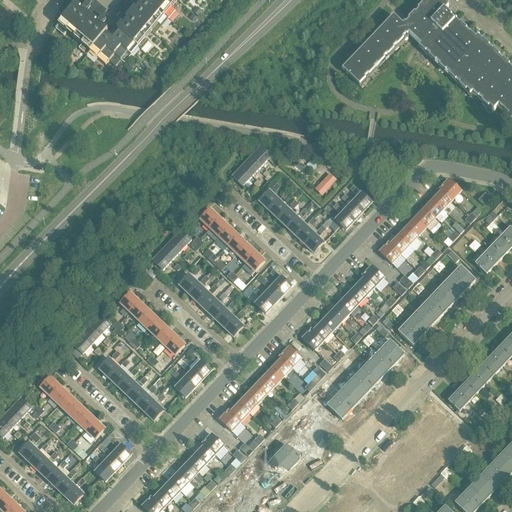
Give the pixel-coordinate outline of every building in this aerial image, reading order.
[(117,31),(138,49),(142,52),(149,44),(146,41),(158,25),(162,29),(176,13),(172,10),(178,2),(176,0),(143,0),(141,3),(137,0),(129,0),(134,4),(123,17),(117,13),(115,15),(124,23),(117,31)] [(449,8),(440,0),(428,0),(428,1),(429,2),(426,5),(425,4),(418,11),(419,12),(416,15),(415,14),(409,21),(410,21),(406,25),(406,24),(404,26),(395,17),(391,21),(393,23),(345,73),(360,87),(366,81),(365,80),(369,76),(370,77),(376,71),(375,70),(378,66),(379,67),(385,61),(384,60),(388,56),(389,57),(395,51),(394,50),(398,46),(398,47),(404,41),(403,40),(407,36),(408,37),(410,35),(422,46),(420,48),(426,54),(427,53),(431,56),(430,57),(436,63),(437,62),(441,66),(440,67),(446,73),(447,72),(451,76),(450,76),(456,83),(457,82),(461,85),(460,86),(466,92),(467,91),(471,95),(470,96),(471,97),(473,94),(479,99),(480,99),(484,102),(483,103),(489,109),(490,108),(493,111),(492,112),(493,113),(499,107),(509,117),(507,119),(511,123),(511,70),(509,67),(510,66),(503,60),(503,61),(499,58),(500,57),(493,51),(492,52),(489,49),(490,47),(483,41),(482,42),(479,39),(480,38),(479,37),(476,40),(470,34),(469,35),(466,32),(467,31),(461,25),(460,26),(456,22),(457,21),(456,21),(454,23),(451,20),(452,19),(451,18),(448,22),(442,16),(449,8)] [(138,49),(117,31),(113,35),(101,25),(108,16),(105,14),(100,19),(88,8),(92,3),(90,1),(89,1),(88,1),(85,4),(80,9),(76,6),(56,30),(64,37),(67,33),(82,46),(79,50),(88,57),(91,53),(106,66),(110,63),(116,68),(121,62),(125,65),(138,49)] [(198,9),(194,14),(198,17),(202,12),(198,9)] [(261,149),(252,158),(262,168),(267,162),(268,161),(271,158),(267,154),(261,149)] [(253,178),(262,168),(252,158),(243,168),(253,178)] [(243,188),(253,178),(243,168),(233,178),(243,188)] [(315,191),(322,197),(337,181),(330,175),(315,191)] [(452,203),(453,203),(461,194),(449,182),(440,192),(442,194),(452,203)] [(268,211),(269,212),(278,202),(269,194),(259,204),(265,208),(263,210),(266,213),(267,213),(268,211)] [(444,212),(452,203),(442,194),(434,202),(444,212)] [(354,204),(353,205),(363,214),(372,205),(362,195),(359,199),(357,201),(354,204)] [(485,208),(492,201),(486,195),(479,202),(485,208)] [(278,221),(287,211),(278,202),(269,212),(278,221)] [(447,215),(444,212),(434,202),(425,211),(435,221),(440,216),(444,219),(447,215)] [(350,208),(345,214),(355,223),(363,214),(353,205),(350,208)] [(287,229),(296,219),(287,211),(278,221),(287,229)] [(417,220),(427,230),(435,221),(425,211),(417,220)] [(210,212),(201,222),(210,231),(211,232),(220,222),(219,220),(219,219),(216,216),(215,217),(210,212)] [(495,232),(498,229),(493,224),(499,218),(494,213),(486,222),(490,226),(490,227),(495,232)] [(342,229),(341,229),(344,232),(344,231),(346,232),(355,223),(345,214),(341,217),(336,223),(340,227),(342,229)] [(287,229),(296,238),(305,228),(296,219),(287,229)] [(314,236),(305,246),(314,256),(316,254),(316,255),(319,252),(318,251),(324,245),(318,240),(335,222),(331,219),(328,223),(328,222),(322,228),(318,232),(318,233),(314,236)] [(309,224),(312,227),(317,222),(313,219),(309,224)] [(418,239),(427,230),(417,220),(408,229),(418,239)] [(210,231),(206,234),(216,244),(220,240),(229,230),(220,222),(211,232),(210,231)] [(335,222),(329,228),(335,233),(340,227),(336,223),(335,222)] [(506,225),(500,231),(505,236),(502,239),(511,248),(511,230),(506,225)] [(296,238),(305,246),(314,236),(305,228),(296,238)] [(400,238),(410,248),(418,239),(408,229),(400,238)] [(220,240),(216,244),(225,251),(228,248),(238,238),(229,230),(220,240)] [(172,242),(182,252),(191,242),(181,233),(172,242)] [(454,233),(451,236),(456,241),(458,238),(459,237),(455,233),(454,233)] [(448,239),(444,244),(449,248),(453,244),(456,241),(451,236),(448,239),(449,239),(448,239)] [(228,248),(225,251),(228,254),(231,251),(237,256),(237,257),(247,247),(240,240),(238,238),(228,248)] [(401,257),(410,248),(400,238),(391,247),(401,257)] [(504,258),(511,249),(511,248),(502,239),(493,248),(504,258)] [(173,262),(182,252),(172,242),(163,252),(173,262)] [(475,242),(472,245),(473,245),(477,250),(480,247),(475,242)] [(401,257),(391,247),(389,245),(380,255),(392,266),(401,257)] [(472,245),(469,248),(474,253),(477,250),(473,245),(472,245)] [(247,247),(237,257),(246,265),(256,255),(247,247)] [(484,257),(495,267),(504,258),(493,248),(484,257)] [(428,249),(425,253),(430,258),(426,263),(430,267),(436,262),(437,261),(439,259),(434,254),(428,249)] [(437,250),(434,254),(439,259),(442,255),(437,250)] [(163,272),(173,262),(163,252),(153,262),(163,272)] [(451,253),(448,256),(456,264),(459,261),(457,258),(451,253)] [(246,265),(243,268),(252,277),(255,273),(255,274),(257,272),(265,264),(264,263),(264,262),(265,261),(262,258),(261,259),(260,260),(256,255),(246,265)] [(486,276),(495,267),(484,257),(476,266),(486,276)] [(218,266),(216,267),(219,270),(221,272),(222,273),(226,268),(221,263),(218,266)] [(365,280),(375,290),(384,280),(372,269),(363,278),(365,280)] [(451,280),(465,294),(475,283),(461,269),(451,280)] [(275,280),(269,285),(273,289),(283,298),(292,289),(273,272),(270,275),(275,280)] [(412,274),(407,279),(413,285),(419,280),(414,275),(412,274)] [(261,277),(257,280),(258,280),(262,284),(263,286),(266,289),(270,292),(264,298),(275,307),(283,298),(273,289),(269,285),(265,281),(261,277)] [(405,277),(400,282),(409,290),(414,285),(413,285),(407,279),(405,277)] [(188,279),(180,288),(181,289),(185,292),(184,294),(187,296),(188,296),(188,295),(189,296),(198,286),(193,281),(189,278),(188,279)] [(198,286),(189,296),(198,305),(208,295),(207,294),(202,290),(205,286),(209,282),(210,281),(207,279),(206,278),(203,282),(202,283),(198,286)] [(357,289),(367,299),(375,290),(365,280),(357,289)] [(440,291),(455,304),(465,294),(451,280),(440,291)] [(208,295),(198,305),(207,313),(216,303),(211,298),(219,289),(218,288),(221,286),(218,283),(216,286),(215,285),(210,290),(211,291),(207,294),(208,295)] [(393,289),(402,298),(407,293),(398,284),(393,289)] [(252,286),(249,289),(253,293),(257,298),(258,298),(261,301),(256,307),(260,312),(262,313),(261,313),(261,314),(263,316),(264,315),(265,316),(266,316),(275,307),(264,298),(261,294),(256,290),(252,286)] [(420,286),(417,289),(421,293),(422,294),(425,290),(420,286)] [(230,289),(224,295),(227,297),(233,291),(230,289)] [(358,307),(367,299),(357,289),(348,298),(358,307)] [(421,293),(417,289),(414,292),(419,297),(422,294),(421,293)] [(444,315),(455,304),(440,291),(430,302),(444,315)] [(216,303),(207,313),(216,322),(225,312),(225,311),(220,307),(223,303),(225,301),(228,298),(227,297),(224,295),(220,300),(216,303)] [(131,316),(141,305),(139,304),(140,303),(137,299),(136,301),(131,296),(121,306),(131,316)] [(340,307),(350,316),(358,307),(348,298),(340,307)] [(391,298),(388,301),(389,302),(393,306),(396,303),(391,298)] [(389,302),(388,301),(385,305),(390,310),(393,306),(389,302)] [(420,312),(434,326),(444,315),(430,302),(420,312)] [(118,309),(113,304),(107,311),(112,315),(118,309)] [(225,312),(216,322),(221,326),(225,330),(234,320),(231,317),(229,315),(232,312),(237,307),(233,304),(229,308),(225,312)] [(140,324),(150,314),(141,305),(131,316),(140,324)] [(341,325),(350,316),(340,307),(331,316),(341,325)] [(399,307),(396,310),(400,315),(401,315),(404,312),(399,307)] [(400,315),(396,310),(393,313),(398,318),(401,315),(400,315)] [(234,320),(225,330),(234,339),(236,338),(237,339),(239,336),(238,335),(244,329),(238,324),(241,320),(246,315),(242,312),(239,315),(238,317),(234,320)] [(424,337),(434,326),(420,312),(409,323),(424,337)] [(150,314),(140,324),(149,332),(158,322),(150,314)] [(111,316),(106,321),(113,328),(118,323),(111,316)] [(323,325),(333,334),(341,325),(331,316),(323,325)] [(102,317),(92,327),(102,336),(111,326),(106,321),(102,317)] [(391,332),(394,329),(386,321),(383,324),(391,332)] [(158,341),(167,331),(158,322),(149,332),(158,341)] [(113,328),(116,331),(121,326),(118,323),(113,328)] [(413,348),(424,337),(409,323),(399,334),(413,348)] [(324,343),(333,334),(323,325),(314,333),(324,343)] [(121,326),(116,331),(117,331),(120,334),(125,329),(121,326)] [(92,327),(83,336),(93,346),(102,336),(92,327)] [(167,349),(176,339),(167,331),(158,341),(167,349)] [(324,343),(314,333),(312,332),(303,341),(315,353),(324,343)] [(357,334),(354,337),(354,338),(359,342),(362,339),(357,334)] [(83,336),(73,346),(83,356),(93,346),(83,336)] [(350,341),(355,346),(359,342),(354,338),(354,337),(350,341)] [(176,339),(167,349),(176,358),(185,348),(184,346),(185,345),(182,342),(181,343),(176,339)] [(130,345),(133,348),(138,344),(138,343),(134,340),(129,345),(130,345)] [(390,340),(380,351),(395,366),(406,355),(390,340)] [(511,346),(508,342),(500,350),(511,361),(511,346)] [(189,352),(187,355),(191,359),(194,356),(200,351),(195,346),(189,352)] [(98,350),(94,353),(98,357),(98,356),(100,358),(103,355),(101,353),(98,350)] [(285,354),(280,359),(282,361),(293,371),(297,375),(306,366),(302,361),(289,350),(285,354)] [(511,361),(500,350),(493,358),(506,371),(511,364),(511,361)] [(81,357),(75,351),(71,355),(77,361),(81,357)] [(380,351),(370,361),(385,376),(395,366),(380,351)] [(493,358),(485,365),(499,379),(506,371),(493,358)] [(195,363),(189,369),(190,369),(193,372),(203,382),(212,373),(202,363),(198,360),(195,363)] [(125,369),(130,364),(126,361),(122,366),(125,369)] [(274,370),(284,380),(293,371),(282,361),(274,370)] [(333,369),(328,364),(325,361),(320,366),(328,374),(333,369)] [(370,361),(360,372),(376,387),(385,376),(370,361)] [(110,362),(100,371),(105,376),(104,377),(107,380),(108,379),(110,380),(119,371),(110,362)] [(183,367),(182,368),(184,370),(187,373),(190,376),(184,381),(195,391),(203,382),(193,372),(190,369),(185,365),(183,367)] [(485,365),(478,373),(491,386),(499,379),(485,365)] [(318,368),(313,373),(317,377),(322,381),(326,376),(318,368)] [(139,373),(135,370),(131,374),(134,378),(139,373)] [(276,388),(284,380),(274,370),(266,379),(276,388)] [(119,371),(110,380),(118,388),(127,378),(119,371)] [(360,372),(350,382),(366,397),(376,387),(360,372)] [(173,377),(178,381),(181,378),(176,373),(173,377)] [(478,373),(470,381),(484,394),(491,386),(478,373)] [(317,377),(308,385),(313,390),(316,387),(322,381),(317,377)] [(127,378),(118,388),(118,389),(127,397),(136,387),(131,382),(127,378)] [(136,387),(127,397),(136,406),(146,396),(140,390),(144,386),(148,382),(144,378),(140,383),(136,387)] [(257,388),(267,397),(276,388),(266,379),(257,388)] [(51,400),(61,389),(59,388),(60,386),(57,383),(56,384),(51,380),(41,390),(51,400)] [(181,385),(176,391),(181,396),(182,397),(181,397),(183,400),(184,399),(186,400),(195,391),(184,381),(181,385)] [(470,381),(463,389),(476,402),(484,394),(470,381)] [(350,382),(340,392),(356,408),(366,397),(350,382)] [(146,396),(136,406),(145,414),(155,404),(149,399),(153,395),(159,389),(155,386),(146,396)] [(258,407),(267,397),(257,388),(248,397),(258,407)] [(60,408),(70,398),(61,389),(51,400),(60,408)] [(463,389),(455,397),(468,410),(476,402),(463,389)] [(329,404),(345,419),(356,408),(340,392),(329,404)] [(155,404),(145,414),(154,423),(156,422),(157,423),(159,420),(158,419),(161,416),(164,413),(158,407),(166,399),(163,396),(159,400),(158,401),(155,404)] [(240,406),(250,415),(258,407),(248,397),(240,406)] [(70,398),(60,408),(68,416),(78,406),(70,398)] [(12,410),(22,420),(32,410),(22,400),(12,410)] [(33,411),(36,414),(37,415),(42,410),(38,406),(33,411)] [(77,424),(87,414),(78,406),(68,416),(77,424)] [(241,424),(250,415),(240,406),(231,415),(241,424)] [(287,417),(277,407),(274,410),(285,420),(287,417)] [(453,407),(445,415),(458,429),(466,420),(453,407)] [(322,408),(311,419),(327,434),(338,423),(322,408)] [(3,420),(13,430),(22,420),(12,410),(3,420)] [(241,424),(231,415),(229,413),(220,422),(232,434),(241,424)] [(87,414),(77,424),(86,433),(96,423),(87,414)] [(445,415),(437,423),(451,436),(458,429),(445,415)] [(311,419),(301,430),(317,445),(327,434),(311,419)] [(0,436),(4,440),(13,430),(3,420),(0,423),(0,436)] [(86,433),(83,437),(90,444),(94,440),(96,441),(99,437),(105,431),(104,430),(105,429),(104,428),(102,426),(101,427),(96,423),(86,433)] [(437,423),(430,431),(443,444),(451,436),(437,423)] [(49,428),(53,432),(58,427),(54,424),(49,428)] [(301,430),(292,440),(307,455),(317,445),(301,430)] [(116,431),(107,440),(116,448),(125,439),(116,431)] [(430,431),(422,439),(436,452),(443,444),(430,431)] [(35,434),(30,439),(33,442),(36,445),(41,440),(35,434)] [(212,437),(203,446),(204,447),(205,448),(215,457),(220,462),(229,453),(224,448),(221,445),(212,437)] [(422,439),(415,447),(428,460),(436,452),(422,439)] [(292,440),(282,450),(297,465),(307,455),(292,440)] [(71,449),(74,452),(83,461),(87,456),(79,448),(79,447),(76,444),(71,449)] [(30,445),(20,455),(29,464),(39,454),(33,448),(30,445)] [(102,445),(98,449),(102,452),(106,456),(106,457),(110,460),(105,465),(115,475),(123,466),(113,457),(113,456),(105,449),(102,445)] [(240,450),(248,458),(253,453),(245,445),(240,450)] [(113,456),(113,457),(123,466),(132,457),(122,447),(113,456)] [(415,447),(407,455),(421,468),(428,460),(415,447)] [(511,450),(509,447),(499,458),(511,470),(511,450)] [(205,448),(197,457),(207,466),(215,457),(205,448)] [(39,454),(29,464),(38,472),(48,462),(51,459),(45,453),(42,450),(39,454)] [(282,450),(272,461),(287,476),(297,465),(282,450)] [(242,465),(246,460),(238,452),(233,457),(242,465)] [(407,455),(400,462),(414,476),(421,468),(407,455)] [(197,457),(188,466),(198,475),(207,466),(197,457)] [(511,470),(499,458),(489,468),(505,483),(511,475),(511,470)] [(236,460),(231,466),(236,470),(240,465),(236,460)] [(272,461),(262,471),(277,486),(287,476),(272,461)] [(48,462),(38,472),(48,481),(57,471),(51,465),(48,462)] [(101,469),(96,475),(101,480),(102,481),(101,481),(103,484),(104,483),(106,484),(115,475),(105,465),(101,462),(98,465),(101,469)] [(400,462),(392,470),(406,483),(414,476),(400,462)] [(57,471),(48,481),(57,490),(70,476),(63,470),(68,465),(65,463),(57,471)] [(188,466),(179,475),(189,484),(194,489),(197,486),(203,480),(198,475),(188,466)] [(489,468),(479,478),(495,494),(505,483),(489,468)] [(392,470),(385,478),(399,491),(406,483),(392,470)] [(262,471),(252,482),(268,497),(277,486),(262,471)] [(70,476),(57,490),(65,498),(75,488),(69,483),(77,475),(74,472),(70,476)] [(179,475),(171,484),(181,493),(189,484),(179,475)] [(385,478),(377,486),(391,500),(399,491),(385,478)] [(479,478),(469,489),(485,504),(495,494),(479,478)] [(75,488),(65,498),(75,507),(76,506),(77,507),(80,504),(78,503),(84,497),(79,492),(82,488),(81,488),(86,483),(83,480),(75,488)] [(252,482),(242,492),(258,507),(268,497),(252,482)] [(171,484),(162,493),(172,502),(181,493),(171,484)] [(197,491),(205,499),(211,494),(206,489),(202,485),(197,491)] [(365,487),(357,496),(371,509),(379,500),(365,487)] [(469,489),(459,499),(472,511),(477,511),(485,504),(469,489)] [(242,492),(231,503),(240,511),(252,511),(258,507),(242,492)] [(162,493),(154,501),(164,511),(172,502),(162,493)] [(357,496),(350,503),(359,511),(368,511),(371,509),(357,496)] [(7,498),(0,505),(0,510),(1,511),(10,511),(16,506),(7,498)] [(152,499),(143,509),(146,511),(162,511),(164,511),(154,501),(152,499)] [(472,511),(459,499),(448,510),(450,511),(472,511)] [(359,511),(350,503),(342,511),(343,511),(359,511)]
